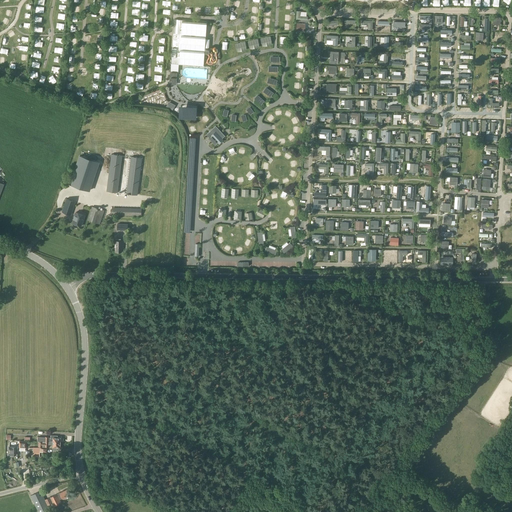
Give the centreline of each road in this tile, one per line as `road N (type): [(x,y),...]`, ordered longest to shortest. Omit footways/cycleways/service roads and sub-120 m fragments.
road 1 (unclassified): [(511,279),(100,274),(67,288)]
road 2 (tertiary): [(79,472),(84,335),(67,288)]
